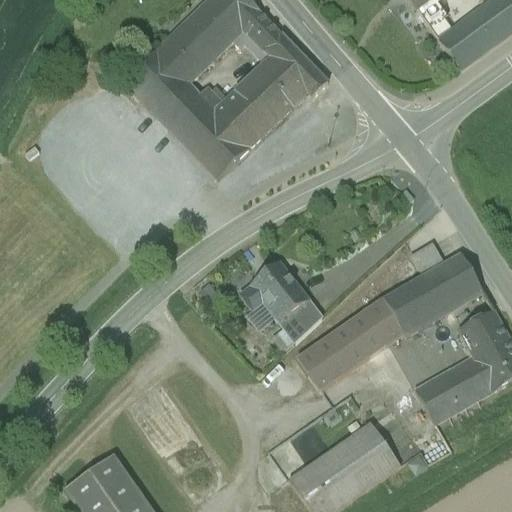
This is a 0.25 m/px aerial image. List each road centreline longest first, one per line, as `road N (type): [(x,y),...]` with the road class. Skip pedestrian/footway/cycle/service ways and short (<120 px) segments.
road 1 (tertiary): [(0,458),(114,331),(194,261),(404,145)]
road 2 (tertiary): [(404,145),(280,0)]
road 3 (residential): [(404,145),(511,296)]
road 4 (tertiary): [(404,145),(511,68)]
